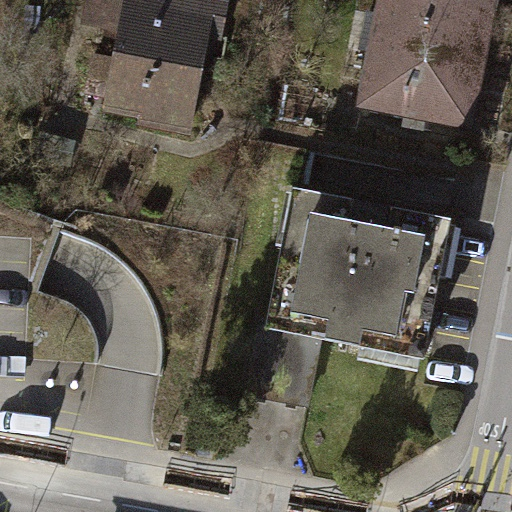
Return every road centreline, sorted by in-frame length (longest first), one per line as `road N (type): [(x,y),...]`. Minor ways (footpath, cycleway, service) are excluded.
road 1 (tertiary): [(167,511),(0,481)]
road 2 (residential): [(489,511),(511,394)]
